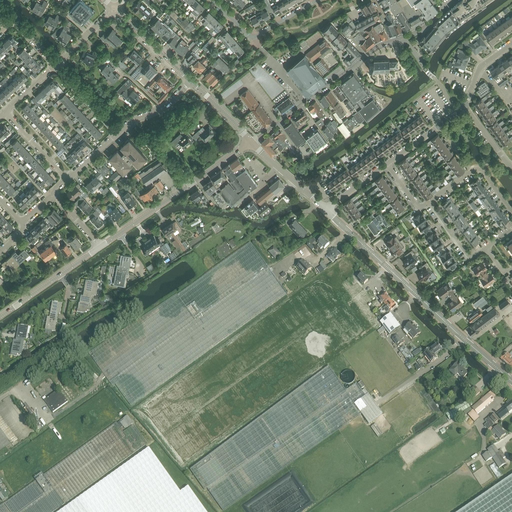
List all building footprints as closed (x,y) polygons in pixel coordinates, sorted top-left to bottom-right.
[(94,12),(81,0),(79,0),(69,11),(83,24),(94,12)] [(194,0),(188,7),(193,11),(200,4),(196,0),(194,0)] [(240,8),(245,3),(241,0),(239,0),(236,4),(240,8)] [(272,13),(275,11),(276,13),(282,10),(277,2),(271,5),(268,0),(264,0),(267,5),(270,10),(271,10),(272,13)] [(282,10),(287,7),(282,0),(279,0),(277,2),(282,10)] [(382,6),(382,7),(385,12),(388,10),(391,8),(390,8),(391,7),(386,0),(377,0),(380,3),(382,6)] [(402,26),(404,31),(412,27),(410,22),(409,21),(410,21),(402,10),(397,0),(396,0),(386,0),(391,7),(390,8),(391,8),(395,15),(396,16),(402,26)] [(396,0),(397,0),(402,10),(410,21),(409,21),(410,22),(412,27),(417,24),(423,21),(422,20),(425,18),(420,9),(415,11),(408,0),(396,0)] [(408,0),(415,11),(420,9),(425,18),(426,19),(437,10),(436,8),(429,0),(408,0)] [(452,8),(451,9),(452,9),(452,10),(451,11),(454,15),(455,14),(460,21),(482,6),(478,1),(479,0),(480,0),(482,2),(485,0),(461,0),(457,4),(456,5),(454,6),(452,8)] [(41,15),(48,3),(44,1),(42,5),(39,3),(37,2),(32,10),(41,15)] [(137,13),(139,11),(141,13),(146,7),(139,1),(134,6),(135,7),(133,9),(137,13)] [(372,1),(366,4),(371,13),(376,10),(372,1)] [(193,11),(192,12),(196,17),(200,13),(204,8),(200,4),(193,11)] [(365,15),(370,12),(371,13),(366,4),(363,5),(360,7),(365,15)] [(264,11),(262,12),(262,13),(260,11),(265,20),(271,16),(268,12),(270,10),(267,5),(265,6),(267,10),(265,12),(264,11)] [(148,20),(153,14),(146,7),(141,13),(148,20)] [(385,18),(382,20),(384,23),(390,36),(393,35),(397,34),(393,26),(395,25),(394,21),(393,19),(393,18),(396,16),(395,15),(391,8),(388,10),(389,11),(385,14),(389,21),(387,23),(385,18)] [(451,11),(450,9),(438,21),(433,25),(435,27),(430,32),(426,37),(424,36),(421,40),(420,41),(421,41),(419,43),(424,47),(424,46),(427,49),(426,49),(431,53),(433,51),(437,47),(436,46),(441,40),(445,35),(446,36),(450,32),(459,25),(461,24),(457,19),(454,15),(451,11)] [(260,23),(265,20),(260,11),(255,15),(260,23)] [(205,26),(206,25),(214,17),(209,12),(203,18),(206,20),(203,23),(205,26)] [(361,22),(355,25),(363,34),(366,38),(369,35),(371,34),(374,40),(376,42),(379,40),(381,39),(382,39),(384,38),(385,38),(387,37),(388,36),(384,29),(380,22),(383,21),(378,12),(367,18),(361,22)] [(347,14),(345,16),(347,19),(347,20),(350,23),(341,31),(346,36),(354,29),(353,28),(356,26),(352,21),(347,14)] [(57,15),(55,19),(50,16),(45,24),(48,26),(51,28),(51,27),(54,29),(61,17),(57,15)] [(250,18),(255,26),(260,23),(255,15),(250,18)] [(400,33),(403,31),(401,27),(402,26),(396,16),(393,18),(393,19),(394,21),(395,25),(393,26),(397,34),(400,33)] [(209,31),(218,21),(214,17),(206,25),(211,29),(209,31)] [(158,19),(151,26),(156,31),(163,24),(158,19)] [(502,23),(507,31),(511,28),(506,20),(502,23)] [(216,33),(223,26),(218,21),(209,31),(211,34),(214,31),(216,33)] [(156,31),(161,35),(169,27),(167,25),(164,22),(163,24),(156,31)] [(182,22),(180,24),(187,31),(189,28),(193,24),(191,22),(187,26),(186,25),(184,24),(182,22)] [(498,26),(503,34),(507,31),(502,23),(498,26)] [(339,32),(331,24),(322,32),(330,40),(339,32)] [(65,25),(58,38),(66,43),(68,40),(71,35),(66,32),(69,28),(65,25)] [(189,28),(187,31),(189,33),(191,30),(195,27),(193,25),(189,28)] [(494,29),(499,37),(503,34),(498,26),(494,29)] [(170,41),(177,34),(174,31),(169,27),(161,35),(166,40),(167,39),(170,41)] [(113,29),(107,36),(104,33),(100,38),(105,42),(107,39),(116,47),(119,44),(120,45),(123,41),(115,33),(116,32),(113,29)] [(490,32),(495,40),(499,37),(494,29),(490,32)] [(224,43),(225,42),(232,36),(227,31),(225,33),(223,32),(218,37),(224,43)] [(372,46),(375,43),(370,36),(366,40),(359,32),(353,37),(359,45),(365,51),(369,47),(372,46)] [(491,43),(494,40),(495,40),(490,32),(485,36),(491,43)] [(340,33),(331,41),(338,49),(347,41),(340,33)] [(177,34),(170,41),(168,43),(169,43),(168,44),(171,46),(171,45),(182,55),(188,48),(185,45),(187,44),(182,39),(178,43),(177,42),(181,37),(177,34)] [(480,37),(475,40),(474,41),(481,50),(487,46),(483,40),(485,39),(482,34),(479,36),(480,37)] [(17,41),(12,35),(7,39),(13,45),(16,49),(18,51),(23,47),(21,45),(18,47),(15,43),(17,41)] [(229,47),(236,41),(232,36),(225,42),(229,47)] [(213,37),(202,48),(204,50),(211,43),(210,43),(215,39),(213,37)] [(13,45),(7,39),(3,43),(8,49),(13,45)] [(306,54),(306,55),(305,56),(317,70),(318,69),(322,74),(329,68),(322,58),(329,52),(333,50),(330,47),(331,46),(325,39),(306,54)] [(470,47),(475,54),(481,50),(474,41),(470,44),(467,39),(463,42),(468,48),(470,47)] [(233,52),(235,50),(240,46),(236,41),(229,47),(233,52)] [(349,41),(343,46),(348,51),(344,56),(346,59),(343,61),(348,66),(351,64),(354,62),(356,59),(362,55),(349,41)] [(8,49),(3,43),(0,45),(0,49),(4,53),(8,49)] [(190,63),(191,63),(192,62),(193,63),(200,57),(198,55),(197,56),(195,54),(196,53),(200,48),(198,46),(191,53),(192,54),(186,59),(188,61),(188,62),(189,63),(190,63)] [(244,51),(240,46),(235,50),(237,53),(236,54),(238,55),(239,55),(240,57),(243,54),(242,53),(244,51)] [(24,48),(18,54),(22,58),(28,53),(24,48)] [(129,60),(131,58),(133,59),(139,54),(134,49),(128,55),(129,56),(128,57),(125,54),(116,64),(119,67),(123,63),(123,62),(127,58),(129,60)] [(456,53),(458,54),(456,59),(467,63),(470,56),(464,54),(465,52),(458,49),(456,53)] [(92,56),(90,55),(90,54),(87,53),(84,52),(81,58),(84,59),(84,60),(92,64),(96,55),(93,54),(92,56)] [(26,63),(32,57),(28,53),(22,58),(26,63)] [(138,64),(143,58),(139,54),(133,59),(135,61),(134,62),(136,64),(131,69),(127,66),(124,69),(130,75),(139,65),(138,64)] [(317,70),(305,56),(303,57),(286,71),(302,90),(301,91),(303,93),(304,95),(305,94),(307,96),(324,82),(323,81),(324,80),(317,71),(317,70)] [(30,67),(36,62),(32,57),(26,63),(30,67)] [(219,57),(212,64),(218,70),(222,66),(225,70),(227,71),(228,72),(232,69),(219,57)] [(197,69),(205,59),(204,58),(201,61),(200,61),(198,60),(193,65),(193,66),(193,67),(194,68),(195,68),(197,69)] [(208,59),(207,58),(206,59),(205,59),(197,69),(198,70),(198,71),(199,72),(200,72),(206,66),(204,65),(205,64),(204,64),(208,59)] [(238,59),(231,65),(233,67),(240,61),(238,59)] [(374,72),(390,71),(390,69),(398,69),(398,61),(389,62),(389,59),(374,60),(374,64),(370,64),(369,63),(369,64),(370,64),(370,66),(370,68),(369,69),(370,70),(370,69),(370,71),(371,72),(374,72)] [(456,66),(464,69),(467,63),(456,59),(455,64),(450,62),(448,66),(455,69),(456,66)] [(511,70),(510,69),(511,67),(511,66),(507,59),(503,62),(509,71),(511,70)] [(30,67),(27,71),(27,70),(24,73),(28,77),(31,75),(29,73),(28,73),(32,69),(34,72),(40,66),(36,62),(30,67)] [(507,71),(508,72),(509,71),(503,62),(499,65),(504,73),(507,71)] [(107,76),(112,71),(114,69),(113,67),(108,63),(101,70),(107,76)] [(145,74),(147,76),(150,79),(157,71),(154,68),(150,64),(145,69),(140,65),(139,65),(130,75),(136,80),(140,75),(141,74),(142,74),(144,74),(145,74)] [(502,76),(502,75),(504,73),(499,65),(495,68),(501,77),(502,76)] [(207,78),(206,79),(208,81),(214,74),(213,72),(214,71),(212,68),(210,70),(205,75),(206,77),(207,78)] [(499,77),(500,78),(501,77),(495,68),(490,71),(496,79),(499,77)] [(112,71),(107,76),(105,78),(112,84),(120,76),(117,73),(115,74),(112,71)] [(347,78),(337,85),(357,110),(358,110),(364,119),(366,121),(382,109),(373,97),(372,97),(370,94),(370,93),(354,72),(346,78),(347,78)] [(27,78),(23,73),(18,77),(23,82),(27,78)] [(220,74),(217,77),(214,74),(208,81),(211,83),(212,83),(214,84),(222,76),(220,74)] [(160,85),(162,86),(166,81),(163,78),(163,77),(162,75),(161,76),(160,75),(156,80),(154,79),(145,89),(152,96),(155,94),(149,89),(153,85),(157,88),(160,85)] [(14,81),(18,86),(23,82),(18,77),(14,81)] [(126,99),(124,100),(131,106),(132,105),(135,102),(135,103),(141,97),(133,90),(130,93),(126,89),(128,87),(129,87),(133,83),(129,79),(117,91),(126,99)] [(58,94),(60,97),(64,92),(62,90),(58,86),(53,80),(49,84),(54,90),(58,94)] [(9,85),(14,90),(18,86),(14,81),(9,85)] [(170,83),(169,84),(166,81),(162,86),(160,87),(165,92),(161,96),(161,97),(158,101),(160,103),(169,93),(167,91),(172,86),(172,85),(170,83)] [(480,85),(482,88),(477,91),(481,97),(491,90),(485,82),(480,85)] [(54,90),(49,84),(44,88),(49,94),(54,90)] [(5,89),(9,94),(14,90),(9,85),(5,89)] [(357,110),(337,85),(332,89),(340,100),(342,99),(344,102),(353,114),(357,111),(357,110)] [(49,94),(44,88),(40,92),(45,98),(49,94)] [(0,93),(5,98),(9,94),(5,89),(0,93)] [(248,90),(240,95),(264,127),(272,121),(262,108),(263,107),(262,105),(260,103),(259,104),(248,90)] [(330,90),(324,95),(333,106),(338,102),(336,99),(335,99),(336,98),(330,90)] [(35,97),(40,102),(45,98),(40,92),(35,97)] [(60,102),(62,100),(64,103),(70,98),(65,93),(59,100),(60,102)] [(318,99),(324,108),(330,104),(324,96),(318,99)] [(476,109),(476,110),(489,101),(485,104),(483,101),(487,98),(485,96),(474,104),(476,107),(475,108),(476,109)] [(276,107),(282,114),(288,109),(294,104),(289,97),(276,107)] [(68,108),(74,102),(70,98),(64,103),(68,108)] [(312,104),(308,107),(311,112),(313,114),(315,112),(317,111),(321,108),(316,101),(312,104)] [(480,113),(479,114),(480,115),(493,105),(489,108),(487,106),(491,103),(489,101),(476,110),(478,109),(480,112),(479,112),(480,113)] [(72,112),(78,107),(74,102),(68,108),(72,112)] [(342,107),(338,102),(333,106),(337,111),(333,114),(340,124),(343,122),(340,117),(341,117),(346,113),(342,107)] [(27,104),(22,109),(26,113),(32,108),(27,104)] [(483,118),(483,119),(483,120),(496,110),(492,113),(490,110),(494,107),(493,105),(480,115),(481,114),(483,116),(482,117),(483,118)] [(76,116),(82,111),(78,107),(72,112),(76,116)] [(30,118),(36,113),(32,108),(26,113),(30,118)] [(317,111),(315,112),(320,119),(321,118),(325,115),(321,108),(317,111)] [(359,122),(359,123),(364,119),(358,110),(357,110),(357,111),(353,114),(352,114),(354,117),(353,118),(352,117),(351,118),(351,119),(350,120),(348,118),(343,121),(344,122),(350,130),(355,127),(354,126),(359,122)] [(494,115),(498,112),(496,110),(483,120),(485,119),(487,121),(486,122),(487,123),(486,123),(487,125),(489,123),(489,124),(496,118),(494,115)] [(81,121),(86,116),(82,111),(76,116),(81,121)] [(307,115),(304,112),(303,111),(292,119),(297,126),(299,127),(302,126),(300,124),(309,118),(307,115)] [(34,122),(40,117),(36,113),(30,118),(34,122)] [(417,117),(414,113),(412,115),(422,128),(421,126),(423,124),(424,125),(425,124),(426,125),(427,124),(420,115),(417,117)] [(408,117),(408,118),(407,118),(417,131),(416,130),(419,128),(419,129),(420,128),(421,128),(422,128),(412,115),(415,119),(412,121),(409,116),(408,117)] [(85,125),(90,120),(86,116),(81,121),(85,125)] [(38,126),(44,122),(40,117),(34,122),(38,126)] [(408,125),(405,120),(403,122),(412,135),(411,133),(414,131),(415,132),(416,132),(417,131),(407,118),(410,122),(408,125)] [(324,124),(320,119),(316,122),(319,127),(320,127),(323,125),(324,124)] [(84,129),(86,127),(89,130),(94,125),(90,120),(85,125),(83,127),(84,129)] [(326,125),(327,126),(333,134),(336,131),(335,131),(337,129),(335,127),(338,125),(338,124),(337,124),(334,120),(335,120),(334,120),(331,122),(330,121),(331,121),(330,121),(325,124),(326,125)] [(493,131),(491,132),(504,122),(503,121),(503,120),(498,123),(496,120),(489,126),(488,127),(488,128),(489,128),(490,129),(491,128),(493,131)] [(295,143),(298,147),(306,141),(291,122),(290,123),(289,121),(283,126),(284,127),(284,128),(285,129),(286,131),(287,131),(295,143)] [(42,131),(48,126),(44,122),(38,126),(42,131)] [(338,126),(346,137),(352,132),(350,130),(344,122),(338,126)] [(411,135),(412,135),(403,122),(406,126),(403,128),(400,124),(398,126),(406,137),(409,135),(410,136),(411,135)] [(496,135),(495,137),(508,127),(506,125),(502,128),(500,125),(504,122),(491,132),(492,133),(493,134),(494,133),(496,135)] [(1,128),(0,128),(0,130),(5,136),(9,132),(4,125),(3,126),(1,127),(1,128)] [(93,134),(98,129),(94,125),(89,130),(93,134)] [(46,135),(52,130),(48,126),(42,131),(46,135)] [(331,138),(334,136),(333,134),(327,126),(322,130),(323,130),(329,138),(329,139),(331,137),(331,138)] [(215,133),(209,127),(206,130),(203,127),(192,136),(195,140),(200,136),(205,142),(215,133)] [(500,140),(498,141),(498,142),(511,132),(510,130),(506,133),(504,130),(508,127),(495,137),(495,138),(496,137),(497,138),(498,138),(500,140)] [(287,138),(280,128),(274,132),(272,134),(272,133),(272,134),(283,148),(288,145),(292,151),(294,150),(289,141),(287,138)] [(318,128),(305,138),(314,151),(328,142),(318,128)] [(97,139),(103,134),(98,129),(93,134),(97,139)] [(396,134),(393,129),(391,131),(401,144),(399,142),(402,140),(403,141),(404,140),(404,141),(406,140),(399,131),(396,134)] [(51,140),(56,135),(52,130),(46,135),(51,140)] [(391,137),(387,131),(385,133),(396,147),(395,146),(397,144),(398,145),(399,144),(400,144),(401,144),(391,131),(394,135),(391,137)] [(507,135),(511,132),(498,142),(499,143),(499,142),(500,143),(501,142),(503,145),(511,139),(511,135),(509,138),(507,135)] [(394,148),(395,148),(396,147),(385,133),(389,139),(387,141),(384,137),(382,138),(391,151),(390,149),(393,147),(393,148),(394,148)] [(181,134),(170,143),(174,147),(179,143),(184,149),(194,141),(188,134),(184,138),(181,134)] [(276,145),(281,150),(283,148),(272,134),(268,137),(262,142),(262,144),(264,147),(264,148),(265,149),(272,156),(277,152),(273,148),(276,145)] [(434,145),(430,148),(443,138),(442,137),(442,138),(441,137),(440,137),(438,134),(431,140),(427,143),(428,145),(432,142),(434,145)] [(55,144),(60,139),(56,135),(51,140),(55,144)] [(382,144),(379,140),(377,142),(386,154),(385,153),(388,151),(389,152),(390,151),(390,152),(391,151),(382,138),(381,138),(384,142),(382,144)] [(442,139),(443,138),(430,148),(432,150),(436,147),(438,149),(434,152),(434,153),(447,143),(446,142),(445,141),(444,142),(442,139)] [(16,139),(11,144),(16,149),(21,144),(16,139)] [(59,149),(64,144),(60,139),(55,144),(59,149)] [(89,146),(84,140),(80,145),(85,150),(89,146)] [(134,161),(138,166),(147,159),(129,140),(121,147),(125,151),(122,154),(118,150),(109,158),(123,173),(132,166),(131,164),(134,161)] [(385,155),(386,154),(377,142),(380,146),(377,148),(374,144),(372,145),(380,156),(383,154),(384,155),(385,155)] [(445,144),(447,143),(434,153),(435,155),(440,152),(442,154),(437,157),(438,157),(450,148),(450,147),(449,147),(448,146),(447,147),(445,144)] [(20,153),(25,148),(21,144),(16,149),(20,153)] [(76,148),(74,147),(80,154),(85,150),(80,145),(76,148)] [(66,157),(71,163),(76,158),(69,151),(66,148),(64,146),(60,150),(63,153),(65,151),(69,155),(66,157)] [(74,147),(69,151),(76,158),(80,154),(74,147)] [(19,157),(21,155),(24,158),(29,153),(25,148),(20,153),(17,155),(19,157)] [(449,149),(450,148),(438,157),(439,159),(443,156),(445,159),(454,153),(453,152),(452,151),(451,152),(449,149)] [(370,153),(367,149),(365,150),(374,163),(375,163),(373,161),(376,159),(377,160),(378,160),(379,159),(373,151),(370,153)] [(373,163),(373,164),(374,163),(365,150),(368,154),(365,156),(362,152),(360,154),(370,166),(369,165),(371,163),(372,164),(373,163)] [(29,153),(24,158),(28,162),(33,157),(29,153)] [(368,167),(369,167),(370,166),(360,154),(361,155),(363,158),(360,160),(357,156),(355,157),(365,170),(364,168),(366,166),(367,167),(368,167)] [(400,168),(400,169),(401,170),(414,160),(409,163),(407,160),(412,157),(410,155),(406,158),(399,163),(401,166),(400,167),(400,168)] [(449,164),(445,167),(446,169),(459,160),(457,161),(455,158),(457,157),(456,156),(455,155),(447,161),(449,164)] [(33,157),(28,162),(32,166),(37,162),(33,157)] [(364,170),(364,171),(365,170),(355,157),(358,161),(356,163),(353,159),(351,161),(360,174),(360,173),(359,172),(362,170),(362,171),(364,170)] [(238,158),(230,163),(235,170),(242,165),(243,164),(238,158)] [(404,173),(403,173),(404,174),(406,173),(417,165),(413,168),(411,165),(415,162),(414,160),(401,170),(402,168),(404,171),(403,172),(404,173)] [(459,161),(460,161),(459,160),(446,169),(450,166),(452,169),(448,172),(450,174),(462,164),(461,166),(459,163),(460,162),(459,161)] [(142,178),(147,184),(157,177),(166,171),(166,170),(163,165),(162,164),(160,161),(152,167),(148,169),(149,169),(145,172),(144,171),(139,174),(142,178)] [(359,174),(360,174),(351,161),(354,165),(351,167),(348,163),(346,165),(354,176),(357,174),(358,175),(359,174)] [(37,162),(32,166),(36,171),(41,166),(37,162)] [(96,168),(99,171),(95,175),(98,178),(99,178),(102,175),(103,176),(109,170),(102,162),(96,168)] [(463,166),(463,165),(462,164),(450,174),(454,171),(456,174),(452,177),(453,179),(457,176),(465,171),(462,168),(464,167),(463,166)] [(244,186),(229,165),(223,169),(231,181),(230,182),(237,192),(244,186)] [(257,185),(246,169),(245,170),(243,167),(242,165),(235,170),(238,174),(237,175),(245,187),(248,191),(257,185)] [(419,167),(417,165),(406,173),(408,176),(407,177),(408,178),(407,178),(408,179),(409,178),(417,173),(415,170),(419,167)] [(41,166),(36,171),(40,175),(45,170),(41,166)] [(343,171),(340,167),(338,168),(348,181),(347,180),(349,178),(350,179),(351,178),(352,178),(353,178),(352,176),(346,169),(343,171)] [(339,175),(336,170),(333,172),(343,185),(342,183),(345,181),(345,182),(346,182),(347,182),(348,181),(338,168),(341,173),(339,175)] [(45,170),(40,175),(44,180),(49,175),(45,170)] [(224,179),(226,177),(221,170),(216,174),(220,180),(222,178),(222,177),(224,179)] [(116,181),(121,176),(117,171),(111,176),(116,181)] [(334,178),(331,174),(329,176),(338,188),(337,187),(340,185),(341,186),(342,185),(342,186),(343,185),(333,172),(336,176),(334,178)] [(216,174),(211,177),(215,183),(220,180),(216,174)] [(415,185),(413,186),(426,176),(425,174),(421,177),(418,174),(411,180),(410,181),(411,182),(412,183),(413,182),(415,185)] [(48,184),(53,179),(49,175),(44,180),(48,184)] [(93,177),(94,178),(91,181),(97,187),(102,182),(99,178),(98,178),(95,175),(93,177)] [(337,189),(338,188),(329,176),(332,180),(329,182),(326,178),(324,179),(327,183),(332,191),(335,188),(336,189),(337,189)] [(378,186),(374,189),(387,179),(387,178),(386,179),(385,178),(384,178),(382,176),(371,184),(372,186),(376,183),(378,186)] [(418,189),(417,190),(430,181),(428,179),(424,182),(422,179),(426,176),(413,186),(414,187),(414,186),(415,187),(416,187),(418,189)] [(279,178),(270,186),(275,192),(275,193),(277,191),(278,191),(279,190),(279,189),(284,185),(284,184),(283,183),(282,183),(279,178)] [(469,184),(472,188),(474,191),(482,185),(480,182),(481,181),(478,178),(469,184)] [(386,181),(387,179),(374,189),(376,191),(380,188),(382,191),(378,194),(391,184),(390,183),(390,184),(389,183),(388,183),(386,181)] [(5,190),(10,185),(6,180),(1,185),(5,190)] [(226,200),(227,202),(230,200),(221,189),(219,187),(217,184),(215,185),(211,180),(203,186),(209,194),(210,194),(212,196),(213,195),(220,205),(226,200)] [(91,191),(92,191),(97,187),(91,181),(86,185),(89,188),(89,189),(89,190),(89,191),(91,191)] [(422,194),(420,195),(433,186),(432,184),(428,187),(426,184),(430,181),(417,190),(418,192),(418,191),(419,192),(420,191),(422,194)] [(238,194),(228,183),(221,189),(231,201),(230,201),(235,206),(249,194),(248,191),(245,187),(238,194)] [(389,185),(391,184),(378,194),(379,196),(384,193),(386,195),(381,198),(382,198),(394,189),(394,188),(393,188),(392,187),(391,188),(389,185)] [(9,194),(15,189),(10,185),(5,190),(9,194)] [(34,185),(30,190),(36,196),(38,194),(40,192),(34,185)] [(485,187),(484,188),(482,185),(474,191),(478,197),(487,191),(485,187)] [(81,192),(84,195),(86,192),(81,187),(78,189),(76,186),(67,193),(73,200),(81,192)] [(150,187),(146,189),(153,198),(156,196),(156,195),(155,194),(157,193),(157,192),(158,191),(154,186),(151,188),(150,187)] [(275,192),(270,186),(258,196),(263,202),(265,201),(275,192)] [(429,189),(433,186),(420,195),(421,196),(422,196),(422,197),(423,196),(426,199),(433,194),(437,191),(435,189),(431,192),(429,189)] [(153,198),(146,189),(148,190),(141,195),(144,201),(146,199),(146,200),(148,199),(149,200),(153,198)] [(204,194),(203,195),(198,189),(190,195),(196,202),(199,200),(199,199),(201,197),(203,199),(202,200),(203,202),(207,199),(204,194)] [(393,190),(394,189),(382,198),(383,201),(387,198),(389,201),(398,194),(397,193),(396,192),(395,193),(393,190)] [(30,190),(25,194),(31,200),(32,199),(32,200),(34,198),(36,196),(30,190)] [(130,194),(128,191),(124,193),(133,205),(136,202),(131,195),(132,195),(131,194),(130,194)] [(489,195),(490,194),(487,191),(478,197),(483,203),(491,197),(489,195)] [(121,196),(129,208),(133,205),(124,193),(121,196)] [(25,194),(21,198),(27,204),(29,202),(31,201),(31,200),(25,194)] [(27,204),(21,198),(20,196),(17,198),(19,200),(16,202),(22,208),(23,208),(25,206),(27,204)] [(345,209),(345,210),(358,201),(354,204),(352,201),(356,198),(355,196),(351,199),(343,204),(345,207),(344,208),(345,209)] [(394,207),(390,210),(390,212),(402,203),(401,202),(402,201),(402,200),(401,200),(400,199),(399,200),(397,197),(390,202),(390,203),(386,206),(387,208),(392,205),(394,207)] [(494,200),(493,200),(491,197),(483,203),(487,209),(496,203),(494,200)] [(444,208),(445,207),(447,210),(455,205),(450,198),(441,205),(444,208)] [(84,200),(78,205),(86,214),(92,208),(84,200)] [(259,206),(253,200),(246,206),(242,209),(247,216),(251,213),(257,208),(258,206),(259,206)] [(263,216),(272,209),(265,201),(263,202),(259,206),(258,206),(257,208),(263,216)] [(349,214),(348,214),(349,215),(362,206),(358,208),(356,206),(360,203),(358,201),(345,210),(346,210),(347,209),(349,212),(348,213),(349,214)] [(404,204),(403,205),(402,203),(390,212),(391,213),(395,210),(399,215),(404,211),(402,209),(406,206),(405,205),(404,204)] [(498,207),(499,206),(496,203),(487,209),(492,216),(500,210),(498,207)] [(114,220),(121,214),(116,207),(114,205),(107,210),(108,212),(104,215),(106,217),(107,217),(110,221),(113,219),(114,220)] [(450,217),(459,211),(455,205),(447,210),(449,213),(448,214),(450,217)] [(361,214),(359,211),(363,208),(362,206),(349,215),(351,214),(353,217),(351,217),(352,219),(353,220),(361,214)] [(102,212),(101,210),(98,207),(95,209),(96,210),(92,213),(95,216),(91,219),(98,227),(99,225),(100,227),(103,224),(102,223),(103,222),(100,219),(98,216),(100,214),(102,212)] [(46,218),(47,219),(51,223),(52,224),(60,217),(53,209),(47,215),(49,217),(47,219),(46,217),(46,218)] [(503,212),(502,213),(500,210),(492,216),(496,222),(505,215),(503,212)] [(453,221),(454,220),(456,223),(464,217),(459,211),(450,217),(453,221)] [(372,214),(370,216),(372,219),(367,223),(375,233),(380,230),(383,228),(380,224),(383,222),(385,226),(388,224),(389,224),(385,219),(382,222),(381,220),(383,219),(379,214),(375,217),(372,214)] [(421,216),(420,214),(415,218),(416,219),(413,221),(417,227),(418,226),(427,219),(423,214),(421,216)] [(500,226),(508,220),(505,215),(496,222),(500,226)] [(459,230),(468,223),(464,217),(456,223),(458,226),(457,226),(459,230)] [(0,223),(3,227),(8,222),(4,218),(0,221),(0,223)] [(44,219),(43,219),(38,223),(44,229),(49,225),(51,227),(53,225),(52,224),(51,223),(47,219),(46,218),(44,219)] [(295,219),(289,225),(301,238),(307,232),(295,219)] [(428,226),(431,225),(427,219),(418,226),(422,231),(424,230),(426,234),(431,230),(429,227),(429,228),(428,226)] [(4,227),(0,230),(0,236),(0,237),(3,234),(1,233),(5,229),(7,231),(13,227),(8,222),(3,227),(4,227)] [(172,222),(168,226),(174,234),(175,235),(179,233),(179,232),(178,231),(176,228),(172,222)] [(44,229),(38,223),(34,227),(40,233),(44,229)] [(473,229),(472,228),(468,223),(459,230),(462,233),(463,232),(465,235),(473,229)] [(174,234),(168,226),(162,230),(167,236),(171,233),(173,237),(174,238),(179,245),(182,249),(183,251),(185,249),(181,244),(182,244),(181,243),(175,235),(174,234)] [(40,233),(34,227),(30,231),(37,239),(35,237),(40,233)] [(467,238),(466,239),(468,242),(477,236),(473,229),(465,235),(467,238)] [(426,240),(430,245),(440,238),(436,232),(434,234),(433,233),(431,230),(426,234),(429,238),(426,240)] [(31,242),(32,243),(37,239),(30,231),(31,233),(24,239),(28,244),(31,242)] [(387,246),(388,246),(390,249),(400,241),(396,236),(393,238),(393,237),(391,234),(386,238),(387,240),(388,240),(389,241),(386,243),(387,244),(386,244),(386,245),(387,246)] [(153,235),(147,239),(153,247),(154,249),(158,247),(160,245),(161,246),(160,246),(165,253),(166,254),(170,251),(164,243),(163,244),(158,237),(156,238),(153,235)] [(471,247),(480,240),(477,236),(468,242),(471,247)] [(75,248),(80,244),(75,237),(69,241),(70,242),(68,243),(70,246),(72,244),(75,248)] [(320,250),(323,248),(324,249),(329,244),(322,237),(317,242),(319,244),(317,247),(320,250)] [(51,240),(58,250),(60,248),(58,238),(51,240)] [(436,249),(439,252),(444,248),(443,246),(442,246),(441,245),(444,243),(440,238),(430,245),(434,250),(436,249)] [(44,243),(48,247),(45,249),(50,256),(55,252),(50,245),(52,244),(49,239),(44,243)] [(153,247),(147,239),(142,243),(144,247),(142,249),(145,254),(146,255),(151,251),(154,249),(153,247)] [(228,244),(232,250),(237,246),(233,240),(228,244)] [(400,241),(390,249),(394,254),(396,252),(397,253),(399,256),(404,252),(401,248),(404,247),(400,241)] [(71,251),(66,244),(60,248),(65,255),(66,254),(66,255),(69,253),(68,253),(71,251)] [(275,259),(281,254),(274,247),(268,252),(275,259)] [(18,254),(15,251),(11,255),(19,263),(29,254),(24,248),(18,254)] [(446,251),(444,248),(439,252),(442,256),(439,258),(443,263),(453,256),(449,251),(447,252),(446,251)] [(40,253),(45,260),(50,256),(45,249),(43,251),(41,250),(39,251),(40,253)] [(340,255),(340,254),(338,252),(338,253),(334,249),(326,257),(333,264),(335,261),(335,260),(340,255)] [(408,257),(403,261),(408,267),(410,265),(411,266),(412,266),(414,265),(414,263),(418,259),(412,250),(406,254),(408,257)] [(9,264),(13,269),(19,263),(11,255),(1,264),(5,268),(9,264)] [(120,265),(122,266),(121,268),(127,269),(127,267),(130,267),(131,257),(122,255),(120,265)] [(457,261),(453,256),(443,263),(447,269),(450,267),(452,270),(457,267),(456,264),(455,264),(455,263),(457,261)] [(303,261),(296,268),(304,276),(311,269),(311,268),(307,263),(306,264),(303,261)] [(322,262),(320,265),(321,266),(324,271),(328,268),(323,261),(322,262)] [(486,267),(483,262),(479,264),(477,266),(473,269),(478,275),(479,274),(481,276),(487,273),(485,271),(488,269),(486,267)] [(433,272),(426,263),(420,267),(423,270),(417,273),(422,280),(424,278),(425,279),(426,279),(428,278),(428,276),(428,275),(429,275),(429,274),(433,272)] [(127,269),(121,268),(122,266),(120,265),(119,271),(117,270),(114,284),(124,286),(127,269)] [(362,285),(363,284),(364,285),(368,281),(362,275),(363,274),(361,272),(358,275),(359,277),(358,279),(360,281),(359,282),(362,285)] [(492,274),(489,276),(487,273),(481,276),(483,279),(481,280),(486,287),(490,284),(492,283),(492,282),(495,280),(492,274)] [(96,281),(86,279),(84,292),(92,294),(92,291),(94,291),(96,281)] [(443,297),(448,293),(451,296),(457,291),(455,288),(453,289),(448,283),(447,283),(446,283),(443,285),(443,286),(438,290),(443,297)] [(458,296),(460,295),(457,291),(451,296),(453,300),(447,304),(452,311),(458,307),(459,307),(463,304),(462,304),(463,303),(458,296)] [(79,307),(89,309),(92,294),(84,292),(83,295),(81,294),(79,307)] [(381,304),(383,303),(385,305),(390,300),(385,293),(379,298),(381,301),(379,302),(381,304)] [(510,304),(507,299),(499,305),(502,310),(510,304)] [(390,311),(396,307),(390,300),(385,305),(386,307),(383,309),(387,314),(390,311)] [(62,304),(52,302),(50,315),(58,317),(58,314),(60,314),(62,304)] [(494,308),(482,317),(487,324),(499,315),(494,308)] [(472,322),(473,324),(478,320),(476,318),(482,314),(479,310),(473,314),(472,313),(471,313),(469,314),(469,315),(470,317),(468,318),(471,322),(472,322)] [(389,335),(400,327),(390,314),(380,323),(389,335)] [(49,318),(47,318),(45,330),(55,332),(58,317),(50,315),(49,318)] [(485,326),(487,324),(482,317),(478,320),(473,324),(470,326),(472,328),(468,331),(471,336),(485,326)] [(411,323),(404,329),(414,339),(420,333),(411,323)] [(19,325),(16,338),(24,340),(26,340),(29,327),(19,325)] [(398,336),(393,340),(398,347),(403,343),(398,336)] [(11,353),(21,355),(24,340),(16,338),(16,341),(14,341),(11,353)] [(433,360),(436,359),(434,356),(441,351),(439,348),(437,345),(430,350),(429,349),(423,353),(430,363),(433,361),(433,360)] [(413,359),(404,346),(399,350),(408,362),(413,359)] [(417,350),(412,354),(415,357),(420,353),(423,351),(420,348),(417,350)] [(511,357),(507,353),(500,360),(506,365),(511,358),(511,357)] [(455,377),(458,373),(463,379),(468,373),(457,363),(455,365),(449,371),(455,377)] [(204,491),(207,489),(223,511),(361,415),(351,400),(362,392),(357,384),(346,391),(329,367),(190,470),(204,491)] [(474,387),(465,395),(471,401),(480,393),(474,387)] [(365,422),(367,425),(368,424),(369,425),(382,415),(381,413),(365,390),(362,392),(351,400),(361,415),(366,421),(365,422)] [(68,402),(61,392),(58,394),(56,392),(44,401),(53,413),(68,402)] [(471,409),(473,411),(469,415),(475,422),(479,418),(477,415),(485,408),(494,401),(488,394),(471,409)] [(511,400),(511,399),(505,403),(507,405),(496,415),(500,420),(511,410),(511,400)] [(466,403),(446,415),(449,421),(463,412),(465,415),(471,411),(466,403)] [(493,436),(495,435),(500,440),(506,434),(498,426),(494,429),(492,427),(500,420),(494,414),(490,418),(489,417),(484,421),(487,423),(484,426),(488,430),(493,436)] [(127,416),(119,422),(125,429),(133,424),(127,416)] [(36,481),(0,506),(0,511),(52,511),(148,444),(133,425),(123,433),(116,423),(43,476),(42,473),(34,479),(36,481)] [(383,434),(376,424),(371,428),(378,438),(383,434)] [(503,459),(506,457),(501,449),(498,451),(494,445),(487,449),(489,451),(482,455),(487,462),(493,458),(499,468),(506,464),(503,459)] [(206,511),(188,487),(180,493),(149,449),(60,511),(206,511)] [(497,479),(502,475),(495,464),(489,467),(497,479)] [(511,511),(511,476),(459,511),(511,511)]
